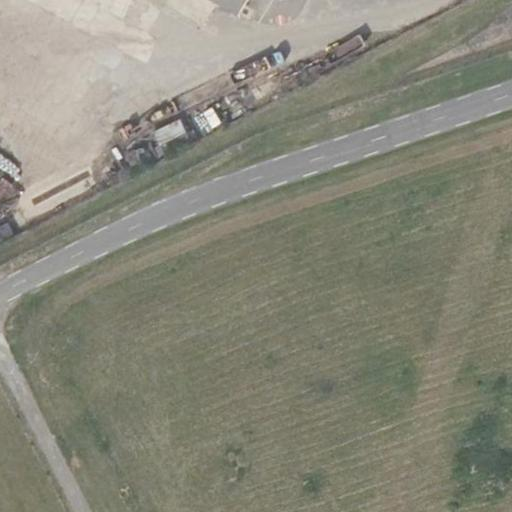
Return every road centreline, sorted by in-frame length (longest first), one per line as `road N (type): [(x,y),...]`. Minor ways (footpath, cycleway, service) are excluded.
road 1 (unknown): [(379,0),(209,45),(173,47),(87,0)]
road 2 (track): [(0,353),(79,511)]
